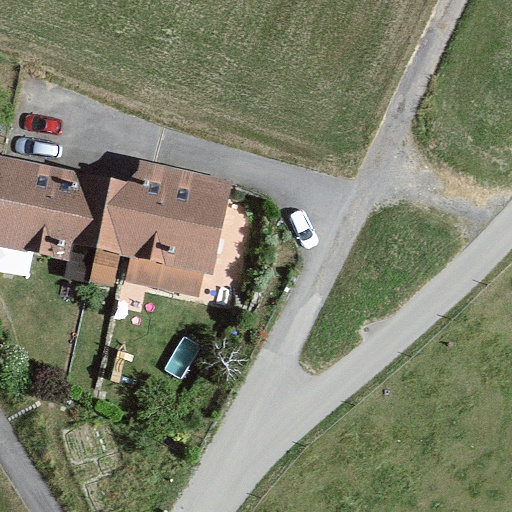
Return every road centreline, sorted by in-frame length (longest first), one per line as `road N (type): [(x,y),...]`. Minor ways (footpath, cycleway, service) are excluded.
road 1 (track): [(459,0),(233,451)]
road 2 (unclassified): [(511,217),(233,451),(200,511)]
